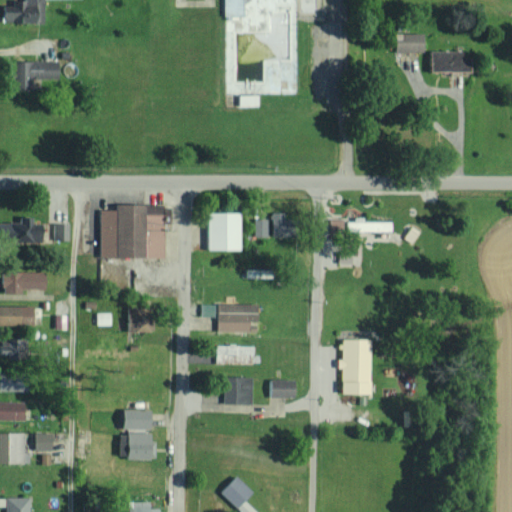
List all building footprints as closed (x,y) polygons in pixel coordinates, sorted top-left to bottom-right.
[(0,21),(41,22),(41,0),(14,0),(14,5),(0,5),(0,21)] [(419,52),(419,33),(392,33),(392,51),(419,52)] [(426,71),(465,71),(465,52),(427,51),(426,71)] [(28,79),(55,78),(54,60),(6,61),(6,86),(28,86),(28,79)] [(254,94),(236,95),(236,105),(254,105),(254,94)] [(95,257),(161,258),(161,205),(110,204),(110,209),(96,209),(95,257)] [(203,249),(237,249),(237,212),(203,212),(203,249)] [(282,235),(281,212),(268,212),(269,235),(282,235)] [(0,221),(0,240),(36,242),(37,223),(28,223),(28,216),(15,215),(15,222),(0,221)] [(264,236),(265,218),(251,218),(251,236),(264,236)] [(340,229),(339,219),(327,219),(327,230),(340,229)] [(360,221),(360,219),(343,219),(343,230),(387,232),(387,221),(360,221)] [(51,239),(65,239),(66,223),(51,222),(51,239)] [(335,262),(349,262),(349,251),(335,251),(335,262)] [(41,288),(41,272),(0,270),(0,292),(19,293),(19,288),(41,288)] [(213,330),(246,331),(246,320),(254,321),(254,303),(214,302),(213,330)] [(0,324),(29,325),(29,306),(0,304),(0,324)] [(198,315),(211,315),(212,304),(198,304),(198,315)] [(94,312),(94,324),(109,324),(109,312),(94,312)] [(365,393),(366,339),(338,338),(337,357),(333,357),(333,367),(337,367),(337,393),(365,393)] [(23,339),(0,339),(0,356),(23,357),(23,339)] [(251,362),(251,344),(212,345),(213,363),(251,362)] [(220,403),(248,404),(249,376),(220,376),(220,403)] [(289,379),(266,379),(266,397),(290,396),(289,379)] [(0,419),(19,419),(19,401),(0,401),(0,419)] [(147,428),(148,409),(118,408),(117,427),(147,428)] [(21,433),(0,432),(0,462),(21,463),(21,433)] [(48,450),(49,433),(31,432),(30,449),(48,450)] [(153,458),(153,441),(147,441),(147,432),(115,432),(115,457),(153,458)] [(255,511),(242,499),(249,490),(232,475),(216,492),(236,511),(235,511),(255,511)] [(26,511),(27,497),(3,496),(2,511),(26,511)] [(123,501),(123,511),(155,511),(155,507),(146,508),(146,501),(123,501)]
